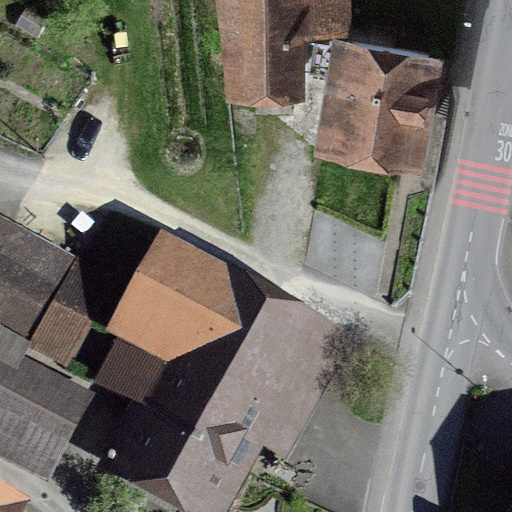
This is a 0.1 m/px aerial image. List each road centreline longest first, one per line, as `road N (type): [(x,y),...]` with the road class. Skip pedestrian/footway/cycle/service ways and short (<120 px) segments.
road 1 (tertiary): [(511,0),(458,296)]
road 2 (tertiary): [(458,296),(413,511)]
